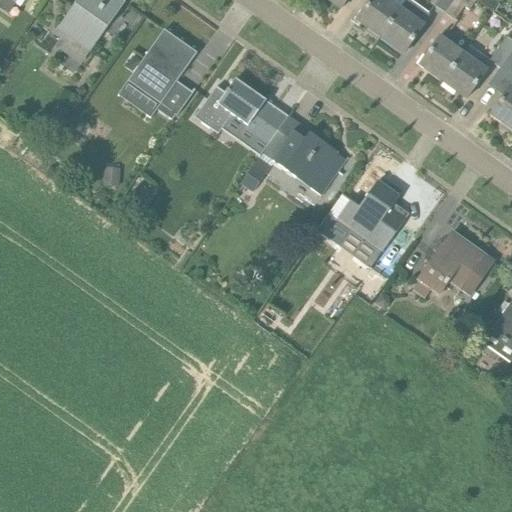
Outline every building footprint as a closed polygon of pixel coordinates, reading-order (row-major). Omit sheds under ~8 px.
[(81,65),(125,3),(120,0),(77,0),(53,35),(64,43),(59,50),(81,65)] [(326,0),(340,10),(346,0),(326,0)] [(406,0),(400,9),(388,0),(371,0),(356,21),(380,39),(407,0),(406,0)] [(403,55),(429,16),(407,0),(380,39),(403,55)] [(453,0),(438,0),(434,6),(444,14),(453,0)] [(469,11),(476,2),(473,0),(453,0),(444,14),(455,21),(464,8),(469,11)] [(463,53),(450,44),(455,38),(445,31),(419,66),(443,83),(464,54),(469,47),(468,46),(463,53)] [(180,108),(165,98),(196,55),(163,32),(128,82),(176,117),(184,107),(182,106),(180,108)] [(489,62),(500,70),(511,54),(511,52),(511,42),(506,38),(489,62)] [(466,100),(487,70),(464,54),(443,83),(466,100)] [(511,84),(511,54),(500,70),(495,76),(489,84),(505,95),(511,84)] [(258,110),(264,102),(235,81),(215,109),(216,110),(218,107),(246,127),(244,130),(267,147),(261,155),(263,156),(289,119),(288,119),(293,112),(292,111),(287,118),(274,109),(268,117),(258,110)] [(511,131),(511,84),(505,95),(490,116),(511,131)] [(304,141),(293,133),(298,126),(289,119),(263,156),(320,196),(345,162),(336,155),(337,154),(309,134),(304,141)] [(252,194),(271,167),(258,159),(240,185),(252,194)] [(390,210),(399,197),(378,182),(361,205),(353,199),(334,225),(379,257),(405,220),(390,210)] [(459,292),(484,256),(451,234),(417,283),(412,292),(424,300),(430,292),(438,298),(448,284),(459,292)] [(511,300),(482,343),(509,364),(511,359),(511,300)]
